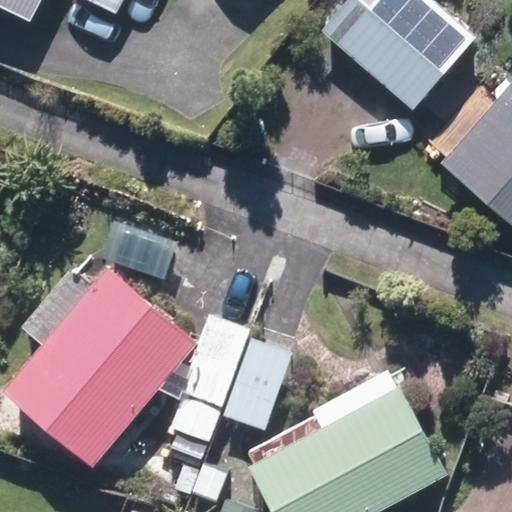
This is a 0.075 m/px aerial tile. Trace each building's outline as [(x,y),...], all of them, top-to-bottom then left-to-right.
[(39,0),(0,0),(0,11),(26,24),(39,0)] [(83,0),(111,14),(118,0),(83,0)] [(344,0),(316,32),(409,112),(473,39),(427,0),(344,0)] [(511,82),(436,166),(511,232),(511,82)] [(0,393),(0,396),(89,471),(193,345),(104,270),(0,393)] [(170,438),(203,449),(246,330),(206,316),(177,392),(185,396),(170,438)] [(247,469),(269,511),(378,511),(442,478),(396,390),(247,469)] [(190,495),(214,504),(226,472),(201,464),(190,495)] [(129,511),(158,511),(160,509),(135,498),(129,511)]
